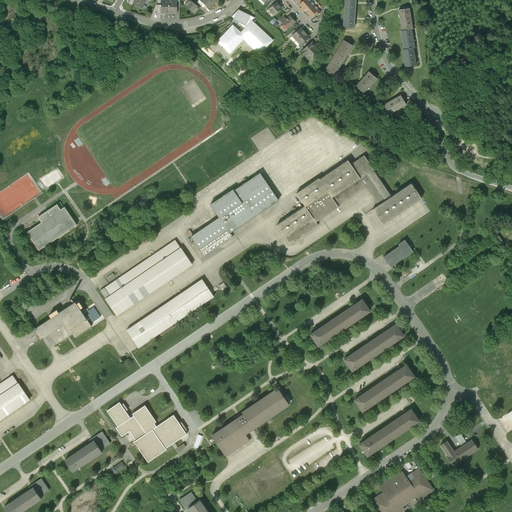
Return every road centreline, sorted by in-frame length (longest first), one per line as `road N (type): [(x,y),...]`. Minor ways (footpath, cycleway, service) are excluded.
road 1 (residential): [(372,0),(388,63),(425,106),(450,162),(511,188)]
road 2 (residential): [(238,0),(176,26),(112,12)]
